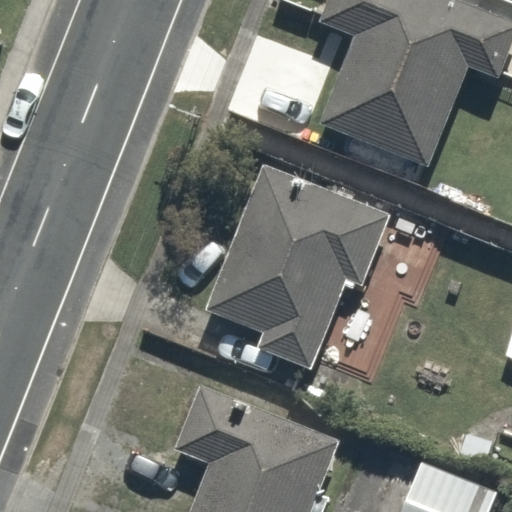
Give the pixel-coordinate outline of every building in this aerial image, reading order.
[(511,66),(511,15),(475,0),(329,0),(320,23),(356,38),(324,116),(438,163),(479,65),(508,77),(511,66)] [(396,212),(275,158),(209,305),(273,334),(265,351),(303,369),(349,267),(368,275),(396,212)] [(511,331),(502,355),(511,358),(511,331)] [(316,511),(344,440),(200,384),(176,447),(215,462),(195,511),(316,511)] [(496,511),(507,487),(427,457),(405,511),(496,511)]
